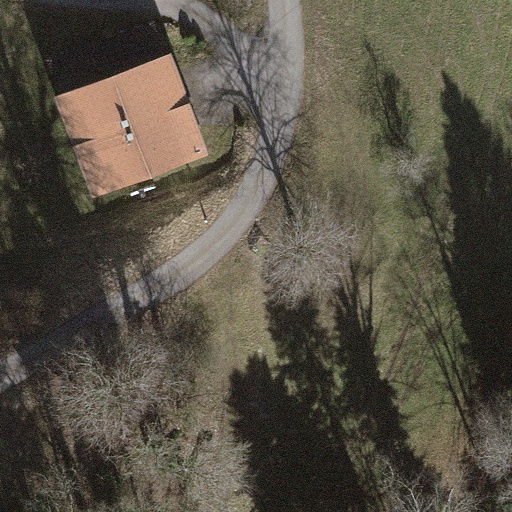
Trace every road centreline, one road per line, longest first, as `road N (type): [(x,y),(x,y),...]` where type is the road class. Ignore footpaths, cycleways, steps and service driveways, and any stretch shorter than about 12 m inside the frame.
road 1 (unclassified): [(0,387),(212,250),(266,167),(286,0)]
road 2 (track): [(104,0),(168,4),(282,78)]
